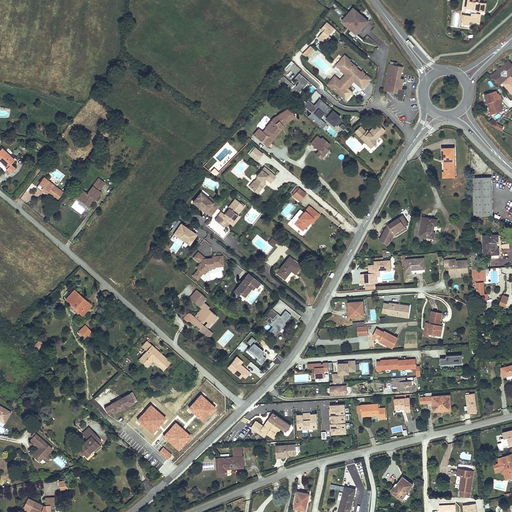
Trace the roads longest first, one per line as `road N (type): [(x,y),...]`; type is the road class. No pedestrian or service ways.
road 1 (unclassified): [(194,511),(297,468),(511,415)]
road 2 (residential): [(244,406),(0,194)]
road 3 (tertiary): [(393,171),(303,340),(244,406)]
road 4 (tertiary): [(244,406),(132,511)]
